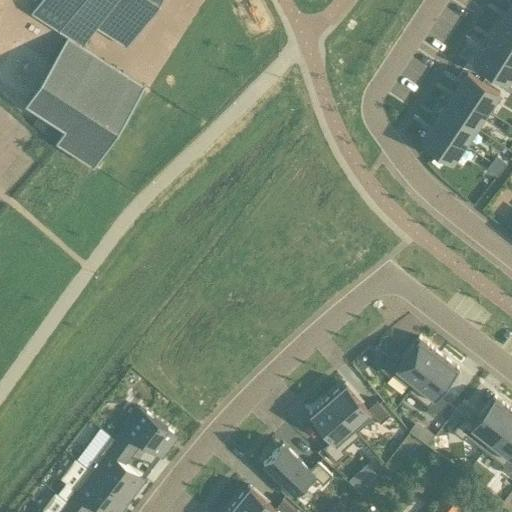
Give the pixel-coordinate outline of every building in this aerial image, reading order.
[(37,0),(30,12),(67,36),(24,102),(64,128),(55,142),(57,143),(93,166),(145,85),(82,45),(95,26),(126,46),(156,0),(37,0)] [(511,15),(506,11),(495,28),(511,39),(511,15)] [(511,39),(495,28),(483,45),(511,64),(511,39)] [(511,64),(483,45),(472,62),(504,84),(511,72),(511,64)] [(466,74),(454,90),(485,113),(497,97),(466,74)] [(454,90),(442,106),(473,130),(485,113),(454,90)] [(442,106),(429,123),(460,146),(473,130),(442,106)] [(429,123),(417,139),(448,162),(460,146),(429,123)] [(495,160),(490,166),(499,174),(504,168),(495,160)] [(490,166),(485,173),(494,180),(499,174),(490,166)] [(331,282),(358,260),(322,217),(311,227),(301,216),(287,227),(297,239),(296,239),(331,282)] [(261,309),(271,301),(288,320),(308,301),(273,263),(261,274),(252,264),(234,280),(261,309)] [(227,292),(198,322),(241,364),(260,344),(246,330),(240,325),(250,315),(227,292)] [(392,352),(379,368),(389,375),(392,371),(410,386),(411,386),(438,351),(419,336),(401,359),(392,352)] [(181,366),(169,379),(199,406),(217,386),(198,368),(207,358),(188,340),(171,358),(181,366)] [(368,346),(352,360),(360,369),(376,355),(368,346)] [(410,386),(407,390),(428,405),(425,409),(434,416),(447,401),(437,393),(458,367),(438,351),(411,386),(410,386)] [(345,381),(327,397),(356,431),(357,430),(374,415),(380,422),(389,414),(376,399),(367,407),(345,381)] [(464,414),(452,430),(462,438),(465,435),(483,449),(511,412),(511,409),(494,395),(473,421),(464,414)] [(327,397),(309,413),(331,438),(322,446),(335,461),(345,452),(342,449),(360,433),(357,430),(356,431),(327,397)] [(123,427),(115,438),(130,450),(139,439),(160,455),(160,454),(168,443),(165,441),(172,432),(171,431),(139,408),(138,407),(123,427)] [(511,412),(483,449),(503,464),(500,468),(509,475),(511,471),(511,412)] [(70,453),(82,463),(107,434),(95,424),(70,453)] [(106,449),(91,470),(92,471),(124,494),(125,495),(131,486),(135,488),(142,478),(143,477),(122,461),(130,450),(115,438),(106,449)] [(282,442),(263,461),(298,495),(316,477),(322,483),(332,474),(317,460),(309,468),(282,442)] [(368,465),(349,476),(356,487),(374,475),(368,465)] [(421,468),(413,479),(423,487),(431,476),(421,468)] [(76,490),(68,501),(82,511),(84,511),(92,502),(105,511),(116,511),(121,506),(118,504),(125,495),(124,494),(92,471),(91,470),(76,490)] [(248,484),(233,502),(244,511),(295,511),(297,510),(281,497),(274,506),(248,484)] [(458,511),(462,508),(444,494),(429,511),(458,511)] [(306,511),(305,511),(344,511),(347,508),(336,499),(325,511),(306,511)] [(59,511),(82,511),(68,501),(59,511)] [(244,511),(233,502),(224,511),(244,511)]
